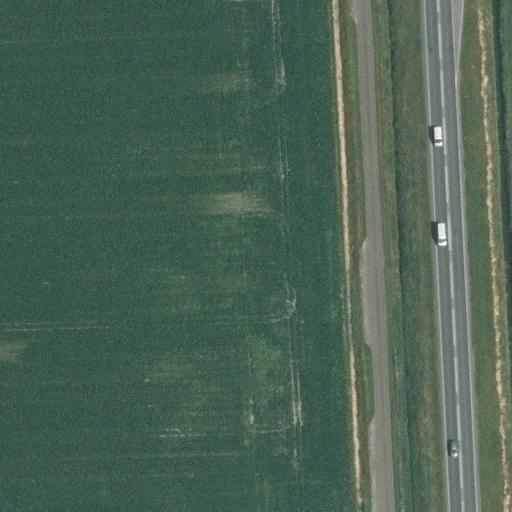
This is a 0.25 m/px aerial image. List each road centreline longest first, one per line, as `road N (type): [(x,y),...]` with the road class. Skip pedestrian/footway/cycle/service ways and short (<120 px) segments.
road 1 (unclassified): [(384,511),(359,0)]
road 2 (trunk): [(462,511),(437,0)]
